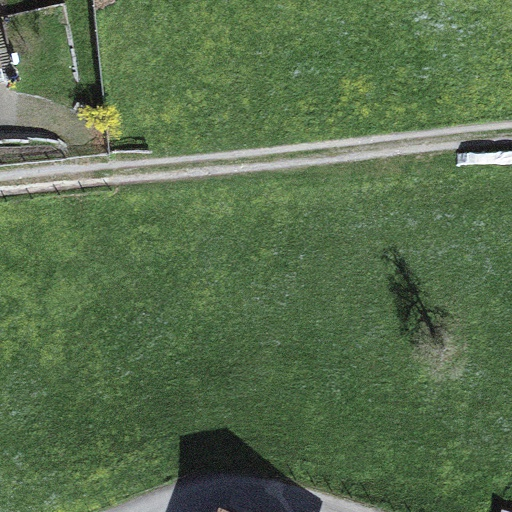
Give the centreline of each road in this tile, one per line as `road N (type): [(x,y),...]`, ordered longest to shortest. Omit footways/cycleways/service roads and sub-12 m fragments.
road 1 (track): [(0,193),(511,154)]
road 2 (track): [(190,511),(273,474),(352,511)]
